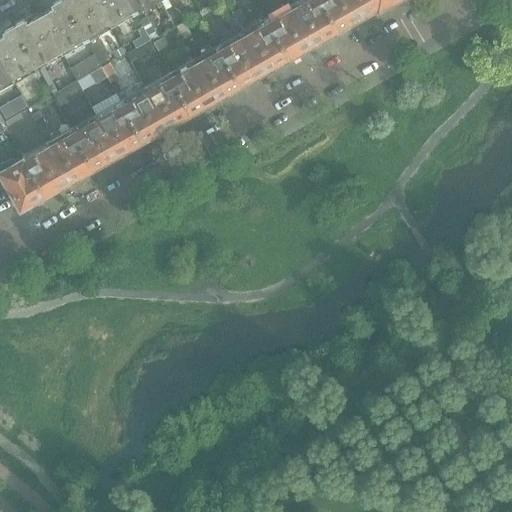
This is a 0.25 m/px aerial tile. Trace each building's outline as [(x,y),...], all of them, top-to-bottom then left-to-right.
[(41,63),(85,38),(63,0),(60,0),(52,5),(54,8),(27,24),(25,20),(14,26),(45,84),(46,83),(51,80),(41,63)] [(63,0),(85,38),(134,10),(127,0),(63,0)] [(127,0),(134,10),(151,0),(127,0)] [(171,7),(167,0),(166,0),(162,2),(166,10),(171,7)] [(336,33),(337,31),(338,30),(321,0),(304,0),(268,21),(289,57),(290,57),(292,58),(299,54),(300,51),(327,36),(329,37),(336,33)] [(378,9),(386,5),(383,0),(321,0),(338,30),(339,29),(341,30),(348,27),(348,24),(376,9),(378,9)] [(245,21),(239,10),(231,14),(237,25),(245,21)] [(237,25),(231,14),(225,18),(231,29),(237,25)] [(158,39),(147,18),(140,21),(143,27),(150,41),(151,42),(158,39)] [(287,61),(288,58),(289,57),(268,21),(220,48),(240,85),(241,84),(244,85),(250,82),(251,79),(278,64),(281,64),(287,61)] [(190,33),(184,24),(177,28),(183,37),(190,33)] [(0,85),(32,68),(45,92),(50,89),(46,83),(45,84),(14,26),(3,32),(5,36),(0,38),(0,85)] [(150,41),(143,27),(137,30),(140,37),(122,47),(126,54),(129,52),(150,41)] [(165,49),(167,43),(166,40),(164,37),(154,43),(159,54),(162,52),(165,49)] [(134,60),(155,49),(151,42),(150,41),(129,52),(134,60)] [(238,88),(239,86),(240,85),(220,48),(170,76),(171,77),(191,113),(192,112),(195,113),(201,109),(202,107),(229,91),(232,92),(238,88)] [(101,67),(94,55),(70,69),(77,81),(89,75),(101,67)] [(118,80),(109,64),(102,68),(111,84),(118,80)] [(94,84),(89,75),(77,81),(83,91),(94,84)] [(190,116),(190,113),(191,113),(171,77),(122,105),(142,140),(143,140),(146,140),(153,137),(153,134),(180,119),(183,120),(190,116)] [(141,143),(141,141),(142,140),(122,105),(74,133),(93,168),(95,167),(97,168),(104,164),(104,162),(131,146),(134,147),(141,143)] [(51,133),(39,111),(31,115),(42,135),(44,137),(51,133)] [(93,168),(74,133),(49,146),(44,137),(42,135),(35,139),(41,150),(25,159),(45,195),(46,195),(49,195),(55,192),(56,189),(83,174),(85,175),(92,171),(92,168),(93,168)] [(45,195),(25,159),(19,149),(11,154),(12,157),(0,163),(0,172),(20,209),(34,201),(37,202),(43,198),(43,196),(45,195)]
